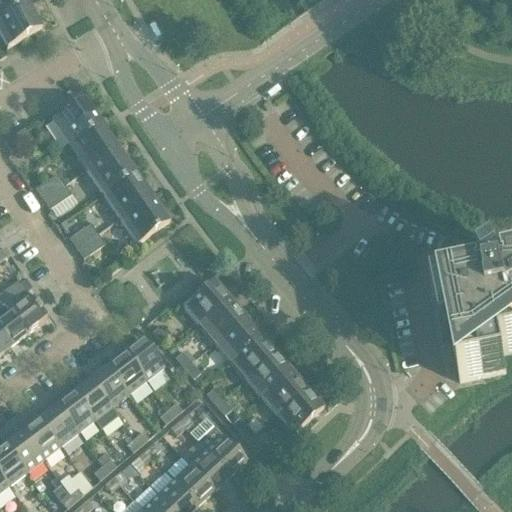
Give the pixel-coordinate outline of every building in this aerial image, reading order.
[(25,3),(24,0),(0,0),(0,19),(27,6),(25,3)] [(43,36),(34,20),(36,16),(28,8),(27,6),(0,19),(0,38),(7,51),(38,34),(40,37),(43,36)] [(100,127),(98,124),(95,113),(91,113),(81,99),(79,100),(80,104),(51,124),(68,149),(100,127)] [(117,152),(110,141),(111,137),(102,130),(100,127),(68,149),(85,174),(117,152)] [(32,143),(25,132),(3,145),(10,156),(32,143)] [(102,199),(134,176),(132,174),(129,163),(124,163),(117,152),(85,174),(102,199)] [(119,223),(151,201),(144,191),(145,186),(136,179),(134,176),(102,199),(119,223)] [(42,203),(63,189),(56,178),(35,193),(42,203)] [(49,214),(70,199),(63,189),(42,203),(49,214)] [(169,227),(161,215),(162,211),(153,204),(151,201),(119,223),(136,249),(166,229),(168,231),(170,230),(169,227)] [(76,253),(97,238),(90,228),(69,242),(76,253)] [(83,263),(104,249),(97,238),(76,253),(83,263)] [(0,265),(9,259),(4,251),(0,253),(0,265)] [(511,278),(506,280),(506,281),(500,282),(499,280),(500,279),(495,271),(476,282),(481,289),(433,299),(439,326),(442,325),(448,324),(460,386),(506,376),(503,358),(511,356),(511,278)] [(198,329),(228,303),(226,301),(222,292),(220,293),(210,282),(208,283),(210,286),(182,310),(198,329)] [(45,324),(23,296),(16,286),(0,298),(0,302),(27,338),(45,324)] [(27,338),(0,302),(0,338),(10,351),(27,338)] [(214,347),(244,321),(242,319),(238,310),(235,311),(228,303),(198,329),(214,347)] [(229,366),(260,340),(252,331),(254,329),(246,324),(244,321),(214,347),(229,366)] [(168,341),(159,330),(152,336),(161,347),(168,341)] [(0,358),(10,351),(0,338),(0,358)] [(245,384),(275,358),(273,355),(269,347),(266,348),(260,340),(229,366),(245,384)] [(163,373),(141,344),(124,358),(146,386),(163,373)] [(190,367),(181,356),(174,363),(183,373),(190,367)] [(146,386),(124,358),(107,371),(128,399),(146,386)] [(260,402),(291,376),(284,368),(285,365),(277,360),(275,358),(245,384),(260,402)] [(200,378),(190,367),(183,373),(192,384),(200,378)] [(128,399),(107,371),(89,384),(111,412),(128,399)] [(276,420),(306,394),(304,392),(301,383),(298,384),(291,376),(260,402),(276,420)] [(111,412),(89,384),(73,397),(94,425),(100,433),(117,420),(111,412)] [(222,403),(213,393),(205,399),(214,410),(222,403)] [(292,439),(320,415),(323,418),(325,416),(322,413),(315,404),(316,402),(308,397),(306,394),(276,420),(292,439)] [(94,425),(73,397),(55,410),(77,439),(94,425)] [(231,414),(222,403),(214,410),(224,420),(231,414)] [(181,415),(175,408),(167,414),(173,422),(181,415)] [(77,439),(55,410),(38,423),(60,452),(77,439)] [(165,429),(173,422),(167,414),(159,422),(165,429)] [(184,433),(192,426),(186,419),(178,426),(184,433)] [(60,452),(38,423),(21,437),(42,465),(60,452)] [(176,440),(184,433),(178,426),(170,433),(176,440)] [(253,440),(244,429),(237,436),(246,446),(253,440)] [(245,466),(221,440),(213,431),(197,446),(205,455),(229,481),(245,466)] [(140,450),(148,443),(142,436),(134,443),(140,450)] [(42,465),(21,437),(3,450),(25,478),(42,465)] [(262,451),(253,440),(246,446),(255,457),(262,451)] [(140,450),(134,443),(126,450),(132,457),(140,450)] [(151,461),(159,454),(153,447),(145,454),(151,461)] [(25,478),(3,450),(0,452),(0,480),(8,491),(25,478)] [(143,468),(151,461),(145,454),(137,461),(143,468)] [(229,481),(205,455),(189,470),(213,496),(229,481)] [(115,471),(109,464),(101,471),(108,478),(115,471)] [(213,496),(189,470),(173,485),(197,511),(213,496)] [(99,485),(108,478),(101,471),(93,478),(99,485)] [(118,489),(127,482),(120,475),(112,482),(118,489)] [(0,497),(8,491),(0,480),(0,497)] [(110,496),(118,489),(112,482),(104,489),(110,496)] [(196,511),(197,511),(173,485),(157,499),(168,511),(196,511)] [(83,499),(77,492),(68,499),(75,506),(83,499)] [(67,511),(75,506),(68,499),(60,506),(65,511),(67,511)] [(168,511),(157,499),(143,511),(168,511)] [(91,511),(94,511),(87,503),(79,510),(80,511),(91,511)]
